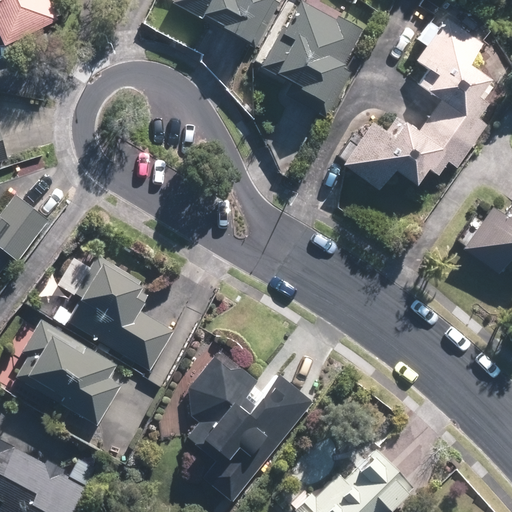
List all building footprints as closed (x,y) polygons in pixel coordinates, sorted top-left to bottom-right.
[(0,0),(0,35),(3,41),(53,17),(44,0),(0,0)] [(172,0),(173,0),(199,14),(200,12),(221,23),(220,25),(246,38),(266,0),(172,0)] [(334,20),(298,1),(284,27),(281,26),(260,64),(291,82),(285,93),(325,114),(348,72),(338,66),(359,28),(336,16),(334,20)] [(370,120),(341,162),(375,185),(389,166),(411,181),(423,163),(434,171),(444,157),(454,164),(483,123),(473,116),(482,102),(471,94),(483,77),(461,62),(476,42),(443,19),(415,58),(428,67),(417,82),(440,98),(416,132),(393,115),(383,129),(370,120)] [(0,268),(11,255),(16,259),(45,219),(12,195),(0,213),(0,268)] [(489,207),(464,245),(495,269),(509,249),(511,250),(511,202),(503,215),(489,207)] [(77,296),(64,318),(148,368),(172,329),(136,307),(149,286),(95,254),(72,293),(77,296)] [(15,374),(94,421),(117,384),(103,375),(111,362),(39,319),(20,350),(27,354),(15,374)] [(207,475),(229,493),(306,401),(277,377),(262,395),(247,383),(251,379),(218,351),(188,387),(189,412),(199,421),(188,434),(219,461),(207,475)] [(0,464),(11,445),(0,438),(0,464)] [(0,511),(68,511),(83,485),(61,472),(64,467),(45,457),(42,462),(11,445),(0,464),(0,511)] [(295,511),(381,511),(409,485),(374,449),(343,479),(336,472),(313,495),(309,491),(292,506),(297,511),(295,511)]
